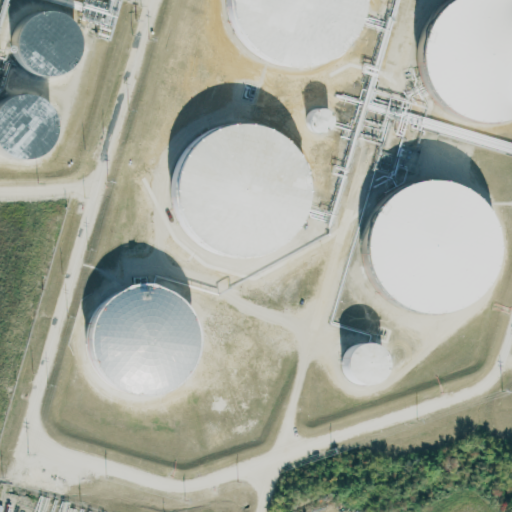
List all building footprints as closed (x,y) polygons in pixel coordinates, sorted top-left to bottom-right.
[(251,53),(269,63),(290,67),(311,64),(330,55),(346,41),(356,22),(360,1),(359,0),(224,0),(227,18),(236,37),(251,53)] [(442,107),(460,117),(481,121),(502,119),(511,114),(511,0),(442,0),(430,12),(420,30),(416,51),(418,72),(427,92),(442,107)] [(23,68),(32,73),(42,75),(52,73),(61,69),(69,62),(74,53),(76,43),(74,33),(70,24),(63,17),(54,12),(44,10),(34,11),(25,15),(18,22),(13,31),(11,41),(12,51),(16,60),(23,68)] [(0,151),(8,156),(18,158),(28,157),(37,153),(45,146),(50,137),(52,127),(50,117),(46,107),(39,100),(30,95),(20,93),(10,94),(1,99),(0,99),(0,151)] [(195,243),(214,253),(235,257),(256,255),(275,246),(291,231),(301,213),(305,192),(302,171),(293,151),(279,136),(260,126),(239,122),(218,124),(199,133),(183,148),(173,166),(169,187),(172,208),(181,228),(195,243)] [(386,300),(404,310),(425,314),(446,312),(466,303),(481,288),(491,270),(495,249),(493,228),(484,208),(469,193),(451,182),(430,178),(409,181),(389,190),(374,204),(364,223),(360,244),(362,265),(371,284),(386,300)] [(181,304),(143,287),(98,289),(80,328),(82,377),(119,393),(168,391),(183,358),(181,304)] [(349,379),(355,382),(361,383),(367,383),(373,380),(378,376),(381,370),(382,364),(381,357),(379,352),(374,347),(369,344),(362,343),(356,343),(350,346),(346,350),(343,356),(341,362),(342,369),(345,374),(349,379)]
